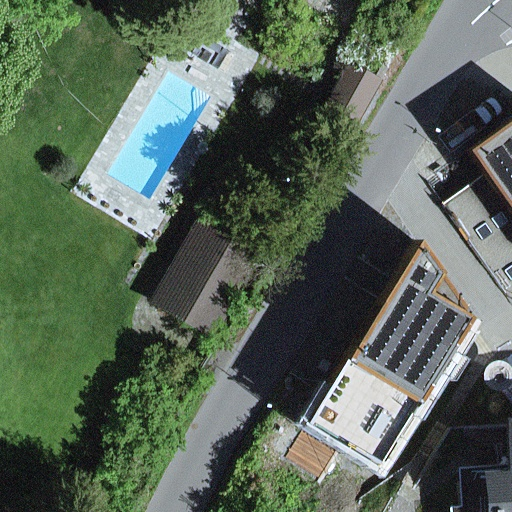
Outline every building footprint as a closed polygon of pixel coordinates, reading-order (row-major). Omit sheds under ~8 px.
[(349,66),(319,119),(347,135),(377,82),(349,66)] [(511,115),(459,155),(511,226),(511,115)] [(392,232),(301,396),(380,440),(448,317),(392,232)] [(184,265),(162,301),(209,328),(230,292),(184,265)] [(143,336),(189,362),(209,328),(162,301),(143,336)] [(511,511),(511,422),(506,423),(507,466),(458,468),(459,506),(450,506),(450,511),(511,511)]
